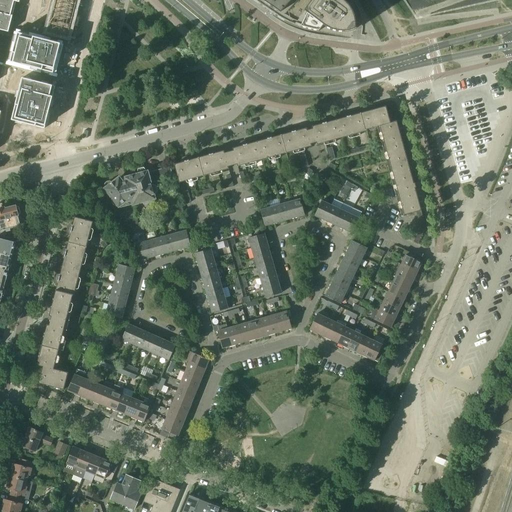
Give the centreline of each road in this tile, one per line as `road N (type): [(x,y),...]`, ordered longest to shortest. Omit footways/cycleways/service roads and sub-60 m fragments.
road 1 (residential): [(299,340),(391,376),(455,251),(461,208)]
road 2 (residential): [(3,395),(55,191),(54,164)]
road 3 (residential): [(168,135),(224,135),(347,100),(349,85)]
road 4 (residential): [(179,465),(3,395)]
road 5 (residential): [(213,349),(134,316),(143,271),(173,259),(190,266)]
road 6 (residential): [(300,325),(338,240),(308,222),(275,234),(275,245)]
road 7 (residential): [(461,208),(420,62)]
road 8 (residential): [(461,208),(473,202),(511,98)]
road 9 (residential): [(293,511),(179,465)]
road 10 (secondary): [(169,0),(260,79)]
